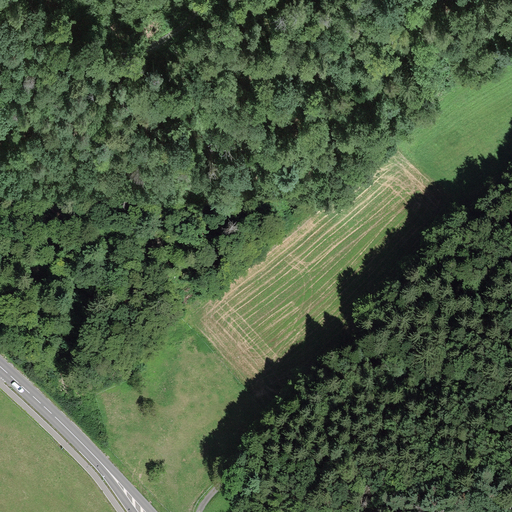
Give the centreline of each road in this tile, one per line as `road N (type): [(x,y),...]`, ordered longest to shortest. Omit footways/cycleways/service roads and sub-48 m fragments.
road 1 (track): [(0,251),(43,282),(143,280),(339,133)]
road 2 (track): [(204,0),(151,48),(106,59),(66,47),(30,0)]
road 3 (tertiary): [(145,511),(1,368)]
